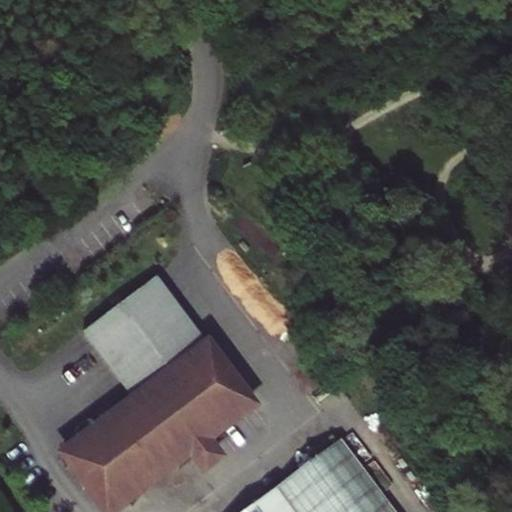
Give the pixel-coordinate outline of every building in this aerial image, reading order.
[(132,401),(135,404),(206,351),(203,347),(155,282),(83,336),(132,401)] [(203,347),(206,351),(207,350),(251,411),(219,434),(223,439),(259,413),(208,344),(203,347)] [(102,511),(114,511),(174,468),(219,434),(251,411),(207,350),(206,351),(135,404),(63,458),(102,511)] [(96,511),(124,511),(178,473),(174,468),(114,511),(102,511),(63,458),(135,404),(132,401),(55,457),(96,511)] [(212,450),(223,439),(219,434),(174,468),(178,473),(179,474),(190,466),(201,481),(223,464),(212,450)] [(388,511),(339,445),(275,493),(289,511),(388,511)] [(289,511),(275,493),(249,511),(289,511)]
